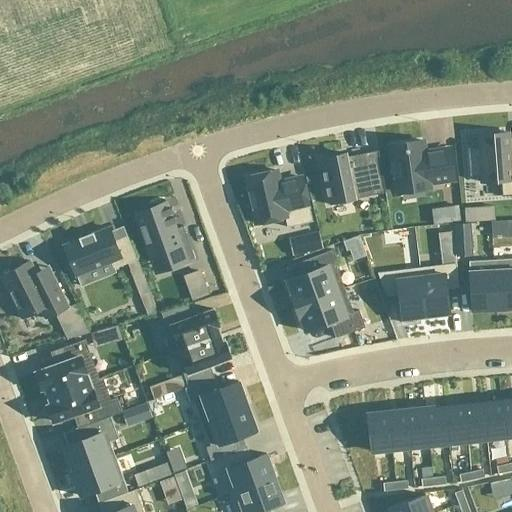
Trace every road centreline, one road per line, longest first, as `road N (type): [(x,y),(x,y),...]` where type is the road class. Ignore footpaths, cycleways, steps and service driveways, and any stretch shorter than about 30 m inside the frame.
road 1 (residential): [(511,94),(295,123),(195,153)]
road 2 (residential): [(195,153),(279,383)]
road 3 (residential): [(279,383),(368,364),(511,350)]
road 4 (residential): [(195,153),(70,198),(0,235)]
road 5 (residential): [(279,383),(325,511)]
